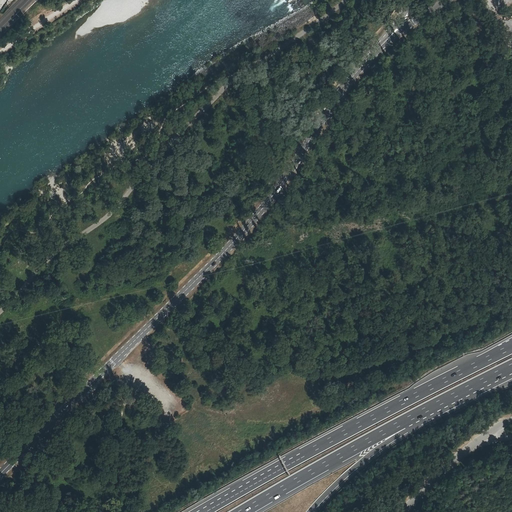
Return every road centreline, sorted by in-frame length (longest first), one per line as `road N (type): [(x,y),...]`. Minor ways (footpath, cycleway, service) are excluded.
road 1 (tertiary): [(0,471),(262,208),(387,39)]
road 2 (motorway): [(511,347),(201,511)]
road 3 (motorway): [(244,511),(511,367)]
road 4 (motorway): [(310,511),(387,443),(511,376)]
